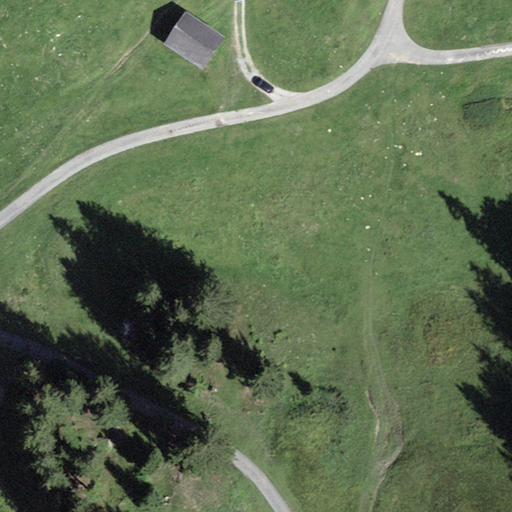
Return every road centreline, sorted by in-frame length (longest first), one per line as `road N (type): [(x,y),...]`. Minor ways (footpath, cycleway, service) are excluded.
road 1 (track): [(0,220),(110,148),(315,98),(395,44)]
road 2 (track): [(282,511),(264,482),(197,431),(0,338)]
road 3 (track): [(241,0),(247,65),(268,88),(300,103)]
